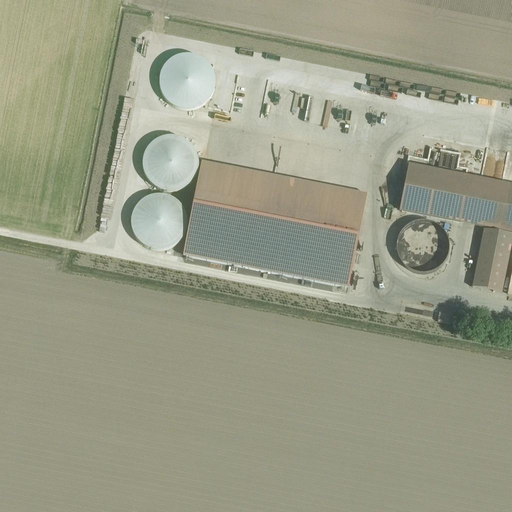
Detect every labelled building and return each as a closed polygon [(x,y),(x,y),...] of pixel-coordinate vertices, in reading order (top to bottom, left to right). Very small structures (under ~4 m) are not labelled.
[(511,187),(507,186),(507,184),(410,165),(401,212),(498,231),(498,229),(511,232),(511,187)] [(197,195),(185,257),(345,289),(358,226),(197,195)] [(511,236),(483,231),(472,288),(501,294),(511,239),(511,236)] [(432,269),(438,241),(424,238),(423,242),(392,236),(388,260),(432,269)] [(451,316),(439,313),(437,323),(449,325),(451,316)] [(511,325),(491,321),(490,328),(511,332),(511,325)]
